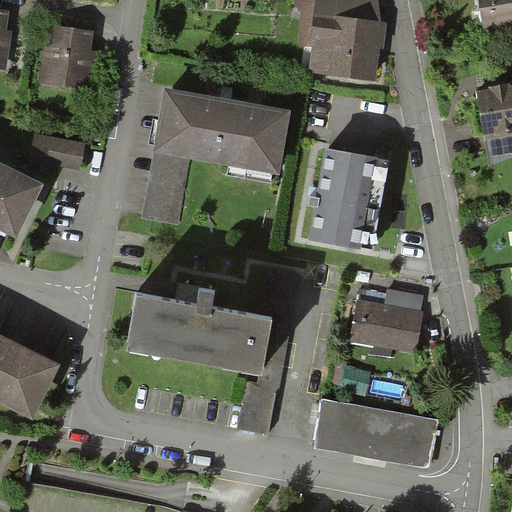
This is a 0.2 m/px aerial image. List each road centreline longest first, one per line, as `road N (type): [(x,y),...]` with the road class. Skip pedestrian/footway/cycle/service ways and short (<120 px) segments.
road 1 (residential): [(465,500),(95,419),(81,398),(94,292)]
road 2 (residential): [(396,0),(471,387)]
road 3 (residential): [(94,292),(136,0)]
